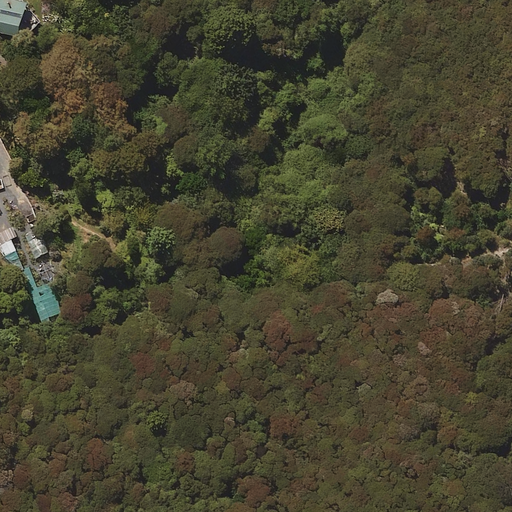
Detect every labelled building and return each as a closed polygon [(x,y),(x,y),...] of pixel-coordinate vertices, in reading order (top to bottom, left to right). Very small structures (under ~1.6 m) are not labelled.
[(30,0),(0,0),(0,24),(28,27),(30,0)] [(12,185),(0,192),(0,202),(6,212),(23,202),(12,185)] [(37,229),(27,233),(36,257),(47,253),(37,229)] [(1,235),(0,235),(0,255),(3,262),(21,253),(10,231),(1,235)] [(64,311),(54,280),(30,289),(40,319),(64,311)]
